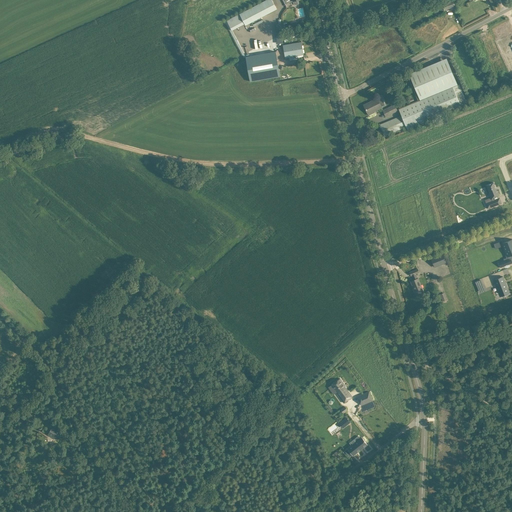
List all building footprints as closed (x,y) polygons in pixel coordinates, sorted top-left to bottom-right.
[(272,0),(266,0),(240,14),(246,25),(277,9),(272,0)] [(443,0),(442,1),(443,4),(442,5),(444,10),(454,7),(458,5),(456,0),(443,0)] [(296,22),(289,26),(291,31),(299,27),(296,22)] [(267,46),(278,41),(273,31),(253,40),(257,48),(266,44),(267,46)] [(301,42),(296,43),(283,45),(285,58),(304,55),(301,42)] [(276,51),(246,57),(250,81),(280,76),(276,51)] [(402,115),(384,123),(380,124),(384,136),(388,134),(389,137),(391,136),(390,133),(394,131),(406,127),(407,129),(434,118),(433,117),(460,105),(453,87),(442,60),(409,74),(420,100),(399,109),(402,115)] [(377,98),(371,101),(364,105),(369,115),(374,112),(373,111),(382,107),(377,98)] [(383,110),(386,116),(397,111),(394,104),(383,110)] [(492,201),(486,203),(488,209),(497,205),(495,200),(494,200),(494,198),(500,195),(498,190),(497,190),(494,183),(487,185),(490,193),(489,194),(491,199),(492,201)] [(466,191),(467,192),(456,197),(458,203),(474,196),(472,191),(475,190),(473,185),(470,186),(471,189),(466,191)] [(504,260),(498,262),(498,263),(499,262),(501,267),(500,267),(500,268),(511,263),(511,262),(509,256),(511,254),(511,239),(503,243),(502,243),(501,241),(502,244),(508,258),(504,260)] [(431,259),(435,267),(446,262),(443,254),(431,259)] [(416,274),(419,272),(418,269),(410,272),(411,276),(412,275),(414,280),(411,281),(412,286),(413,285),(414,287),(412,288),(416,295),(421,293),(420,289),(423,288),(418,278),(417,278),(416,274)] [(503,276),(494,280),(499,293),(503,292),(504,295),(509,293),(503,276)] [(511,300),(493,305),(495,312),(511,307),(511,300)] [(344,403),(351,397),(353,400),(358,397),(361,405),(373,400),(369,391),(358,396),(358,397),(353,398),(352,397),(345,387),(346,386),(340,378),(331,385),(337,392),(336,392),(344,403)] [(346,417),(339,423),(343,428),(350,422),(346,417)] [(53,431),(51,429),(48,434),(57,440),(60,434),(58,432),(57,431),(57,432),(54,430),(53,431)] [(367,444),(362,437),(360,438),(359,436),(355,439),(357,441),(347,449),(350,452),(347,453),(350,457),(352,455),(353,456),(367,444)]
